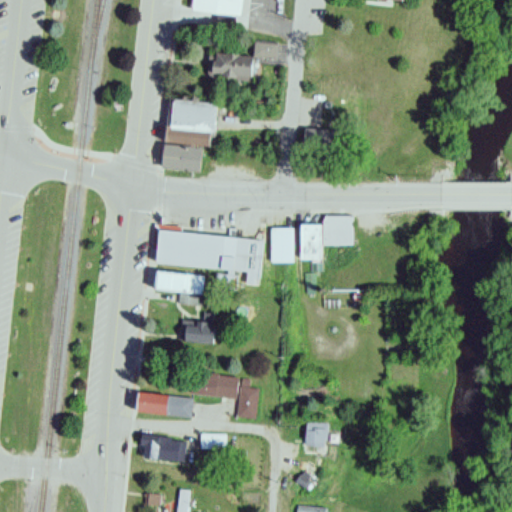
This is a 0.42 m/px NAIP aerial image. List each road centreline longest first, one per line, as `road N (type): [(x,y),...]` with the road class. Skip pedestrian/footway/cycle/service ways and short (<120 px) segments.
road 1 (residential): [(104,511),(158,0)]
road 2 (residential): [(441,196),(168,193),(134,185)]
road 3 (residential): [(0,213),(23,0)]
road 4 (residential): [(283,195),(305,0)]
road 5 (residential): [(113,418),(261,424)]
road 6 (residential): [(134,185),(0,152)]
